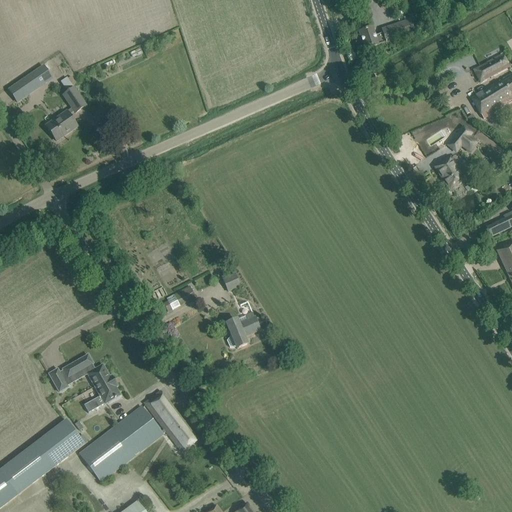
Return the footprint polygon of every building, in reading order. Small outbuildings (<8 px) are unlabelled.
[(395,0),(387,0),(393,12),(399,10),(395,0)] [(414,34),(427,29),(415,0),(401,0),(410,21),(398,25),(403,38),(414,34)] [(365,51),(388,43),(387,43),(395,40),(403,38),(398,25),(381,31),(383,34),(375,37),(372,29),(359,33),(365,51)] [(480,84),(510,68),(503,55),(473,71),(480,84)] [(17,103),(36,90),(41,87),(40,84),(49,78),(50,78),(52,80),(44,67),(14,88),(9,91),(17,103)] [(511,76),(511,75),(480,94),(471,100),(483,120),(492,115),(511,101),(511,76)] [(67,79),(61,83),(67,92),(73,87),(67,79)] [(87,107),(75,89),(63,96),(75,114),(87,107)] [(67,113),(46,127),(57,142),(77,128),(67,113)] [(462,146),(469,152),(477,144),(469,137),(471,135),(463,128),(451,144),(458,150),(462,146)] [(459,174),(454,165),(458,162),(455,157),(451,160),(450,159),(436,169),(450,191),(465,182),(464,181),(468,178),(464,171),(459,174)] [(511,213),(503,217),(505,220),(486,229),(490,238),(511,227),(511,209),(511,210),(511,211),(511,213)] [(511,244),(497,252),(511,285),(511,244)] [(242,288),(235,274),(222,280),(228,294),(242,288)] [(168,312),(172,310),(196,298),(190,287),(175,294),(167,299),(168,302),(163,305),(168,312)] [(237,349),(246,346),(243,338),(259,332),(252,314),(227,325),(232,336),(226,342),(229,349),(237,348),(237,349)] [(100,398),(84,407),(89,414),(105,405),(120,396),(115,388),(118,387),(116,384),(114,385),(112,381),(114,380),(112,377),(110,378),(103,366),(95,370),(92,365),(93,365),(88,356),(63,371),(68,379),(86,369),(89,374),(87,375),(100,398)] [(68,388),(58,370),(49,375),(59,393),(68,388)] [(164,434),(166,433),(182,454),(198,441),(161,391),(145,404),(164,430),(162,432),(164,434)] [(141,409),(80,456),(101,483),(135,457),(162,437),(141,409)] [(0,509),(18,497),(85,445),(66,421),(0,470),(0,509)] [(144,511),(138,502),(123,511),(144,511)]
